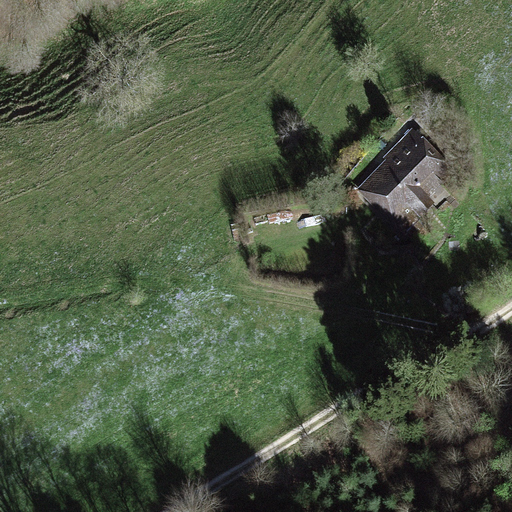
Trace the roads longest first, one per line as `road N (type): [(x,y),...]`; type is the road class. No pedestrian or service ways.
road 1 (track): [(0,303),(50,291),(207,281),(462,332)]
road 2 (track): [(511,301),(166,511)]
